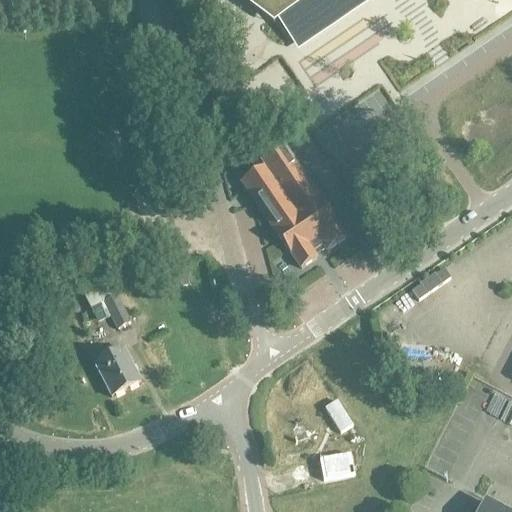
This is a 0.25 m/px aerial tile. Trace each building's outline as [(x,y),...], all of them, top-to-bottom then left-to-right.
[(258,0),(268,14),(274,10),(299,46),(366,0),(258,0)] [(481,58),(511,40),(511,0),(433,0),(431,1),(430,0),(383,0),(384,0),(413,53),(433,43),(445,64),(475,48),(481,58)] [(339,31),(360,65),(399,41),(378,7),(339,31)] [(280,66),(308,102),(331,84),(304,48),(280,66)] [(251,178),(242,185),(291,257),(292,256),(302,270),(317,260),(314,257),(325,249),(327,253),(347,239),(322,202),(321,202),(283,148),(261,163),(259,161),(246,170),(251,178)] [(21,298),(21,276),(21,275),(0,275),(0,298),(21,299),(21,298)] [(176,288),(189,286),(187,275),(175,277),(176,288)] [(108,287),(98,292),(111,320),(118,332),(130,325),(117,299),(115,300),(108,287)] [(420,302),(413,293),(380,315),(387,325),(420,302)] [(404,319),(410,332),(403,335),(420,375),(447,363),(425,310),(404,319)] [(150,338),(160,360),(177,352),(167,330),(150,338)] [(125,353),(96,368),(112,399),(141,384),(125,353)] [(483,381),(479,391),(494,398),(490,409),(495,411),(504,390),(483,381)] [(352,428),(337,404),(326,410),(341,435),(352,428)] [(317,456),(314,409),(278,411),(281,445),(287,445),(288,458),(317,456)] [(455,440),(466,425),(452,415),(441,430),(455,440)] [(355,477),(351,455),(319,461),(322,483),(355,477)] [(495,474),(511,479),(511,459),(502,456),(495,474)]
